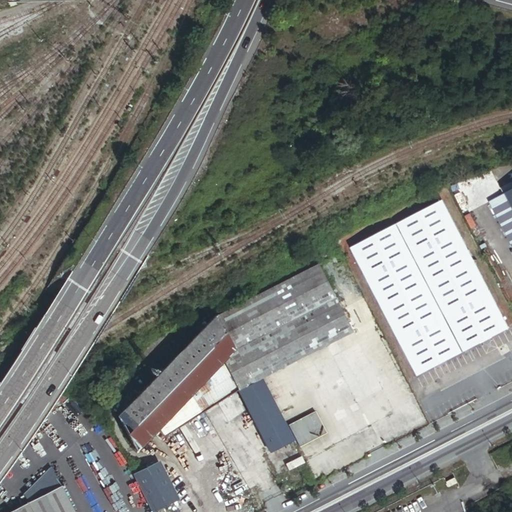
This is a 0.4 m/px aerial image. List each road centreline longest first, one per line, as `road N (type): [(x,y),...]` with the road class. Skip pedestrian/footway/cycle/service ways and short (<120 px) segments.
road 1 (trunk): [(0,457),(112,285),(265,0)]
road 2 (trunk): [(245,0),(211,73),(0,413)]
road 3 (secondary): [(511,411),(315,511)]
